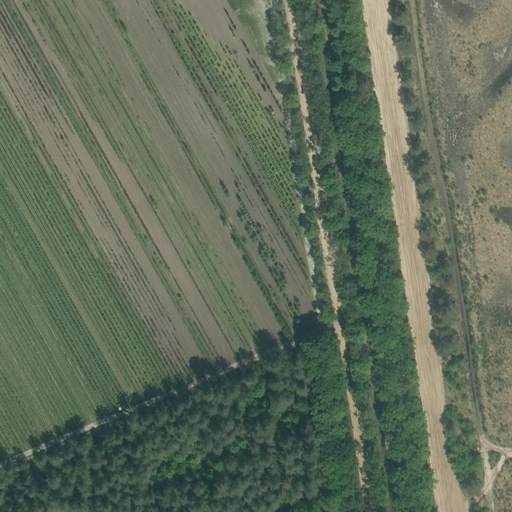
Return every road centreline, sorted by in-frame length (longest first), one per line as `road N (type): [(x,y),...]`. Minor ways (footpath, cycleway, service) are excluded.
road 1 (track): [(320,0),(397,511)]
road 2 (track): [(290,0),(366,511)]
road 3 (track): [(377,0),(450,511)]
road 4 (track): [(511,443),(482,448),(463,268),(420,89),(413,0)]
